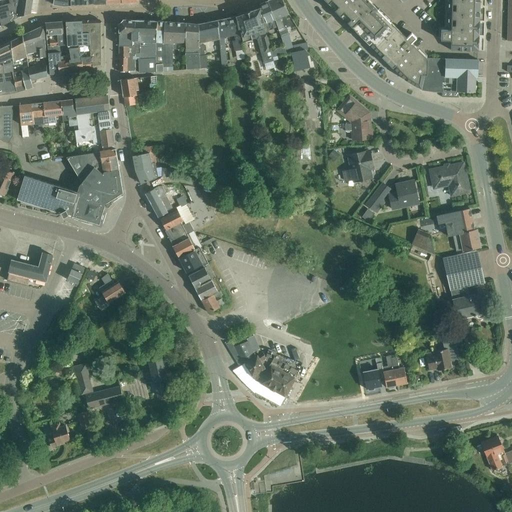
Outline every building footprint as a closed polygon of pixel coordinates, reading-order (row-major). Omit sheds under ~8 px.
[(0,0),(0,18),(1,25),(18,16),(19,4),(16,5),(15,0),(0,0)] [(19,4),(18,16),(31,13),(32,0),(15,0),(16,5),(19,4)] [(269,0),(268,1),(278,27),(281,37),(288,53),(291,52),(305,50),(308,49),(307,43),(293,46),(289,34),(286,28),(284,29),(280,19),(288,14),(282,0),(269,0)] [(391,22),(369,0),(325,0),(332,7),(343,18),(351,26),(356,30),(356,31),(369,44),(391,22)] [(480,0),(451,0),(451,30),(441,30),(441,40),(451,40),(451,50),(479,51),(479,49),(480,20),(479,20),(480,0)] [(265,26),(266,31),(271,30),(268,22),(272,20),(274,28),(278,27),(268,1),(259,4),(260,8),(263,24),(264,26),(265,26)] [(237,16),(236,16),(238,30),(241,29),(243,43),(252,40),(251,34),(258,32),(259,36),(260,36),(265,52),(262,52),(265,63),(273,61),(267,34),(267,33),(266,31),(265,26),(264,26),(263,24),(260,8),(245,13),(243,12),(238,14),(237,16)] [(222,19),(218,20),(219,39),(220,48),(222,64),(227,64),(225,50),(225,48),(224,37),(230,36),(236,35),(237,40),(235,43),(235,47),(237,48),(239,49),(244,49),(244,48),(243,43),(241,33),(241,29),(238,30),(236,16),(227,18),(222,19)] [(98,19),(82,20),(84,32),(90,32),(91,55),(93,68),(104,67),(104,24),(103,24),(103,23),(99,20),(98,20),(98,19)] [(134,35),(135,20),(122,19),(119,23),(119,45),(120,45),(119,71),(135,71),(135,69),(135,53),(134,35)] [(66,21),(68,48),(69,48),(79,47),(83,69),(93,68),(91,55),(90,32),(84,32),(82,20),(66,21)] [(156,72),(156,58),(141,59),(141,44),(139,44),(139,42),(157,43),(157,21),(135,20),(134,35),(135,53),(135,69),(139,69),(139,73),(156,72)] [(203,44),(203,42),(219,39),(218,20),(198,25),(198,35),(201,68),(207,68),(206,56),(205,56),(205,50),(206,49),(206,45),(203,44)] [(156,48),(156,64),(163,64),(162,72),(173,71),(172,49),(172,46),(170,46),(170,35),(172,35),(172,22),(157,21),(157,43),(156,48)] [(61,61),(61,56),(60,45),(65,45),(63,22),(46,23),(47,34),(48,46),(50,75),(60,73),(57,61),(61,61)] [(172,46),(172,49),(176,50),(176,49),(175,42),(186,42),(185,24),(172,22),(172,35),(170,35),(170,46),(172,46)] [(391,22),(369,44),(382,56),(382,57),(393,68),(393,67),(405,80),(406,79),(422,89),(425,75),(427,75),(428,59),(428,58),(412,42),(417,37),(412,33),(407,38),(391,22)] [(185,24),(186,42),(187,61),(186,61),(186,69),(201,68),(198,35),(198,25),(185,24)] [(44,26),(23,35),(27,56),(27,57),(34,56),(34,59),(46,57),(44,26)] [(27,56),(23,35),(0,46),(0,95),(17,92),(13,73),(14,73),(13,67),(14,61),(19,59),(27,56)] [(71,55),(61,56),(61,61),(57,61),(60,73),(83,69),(79,47),(69,48),(71,55)] [(305,50),(291,52),(294,65),(292,65),(293,71),(317,66),(316,62),(305,50)] [(458,97),(459,91),(475,92),(475,78),(478,78),(478,60),(445,59),(443,59),(428,58),(428,59),(427,75),(425,75),(422,89),(433,91),(442,91),(442,97),(458,97)] [(29,68),(29,69),(31,80),(47,75),(47,63),(29,68)] [(33,87),(31,80),(29,69),(22,71),(26,89),(33,87)] [(22,71),(14,73),(13,73),(17,92),(26,89),(22,71)] [(137,78),(122,80),(125,106),(138,104),(137,98),(140,97),(137,78)] [(76,103),(77,113),(77,115),(108,110),(106,96),(75,100),(76,103)] [(353,132),(354,140),(371,139),(371,137),(373,136),(372,130),(370,129),(369,113),(356,102),(350,97),(339,110),(345,115),(345,116),(352,122),(347,123),(346,124),(346,131),(348,132),(353,132)] [(73,99),(61,100),(63,115),(64,126),(78,124),(77,115),(77,113),(76,103),(74,104),(73,99)] [(61,100),(43,102),(45,117),(48,116),(49,122),(55,121),(54,116),(63,115),(61,100)] [(43,102),(32,104),(34,118),(43,117),(43,124),(49,123),(49,122),(48,116),(45,117),(43,102)] [(32,104),(19,105),(22,136),(26,136),(26,134),(28,134),(27,124),(29,124),(35,124),(34,118),(32,104)] [(3,106),(0,106),(0,140),(9,143),(13,136),(13,115),(13,105),(3,106)] [(108,110),(77,115),(78,124),(79,129),(96,127),(97,130),(100,130),(111,128),(109,110),(108,110)] [(97,130),(96,127),(79,129),(75,130),(77,142),(93,139),(94,144),(102,143),(102,147),(115,145),(112,128),(111,128),(97,130)] [(138,155),(133,156),(136,171),(142,184),(159,176),(156,162),(154,148),(153,146),(137,149),(138,155)] [(105,204),(123,193),(119,169),(116,148),(100,150),(100,151),(67,157),(82,182),(79,185),(77,192),(75,202),(75,203),(71,216),(99,224),(105,204)] [(369,163),(372,162),(370,150),(348,155),(351,169),(344,171),(346,181),(354,179),(354,182),(372,178),(369,163)] [(430,170),(433,185),(448,182),(451,196),(470,192),(464,163),(430,170)] [(2,168),(0,172),(0,194),(2,196),(3,195),(4,195),(5,193),(6,194),(9,188),(8,187),(14,173),(2,168)] [(75,203),(77,192),(25,175),(17,199),(71,216),(75,203)] [(389,194),(392,209),(419,203),(414,181),(396,185),(398,193),(389,194)] [(384,197),(390,188),(383,183),(367,205),(376,212),(386,199),(384,197)] [(145,194),(158,216),(173,208),(165,194),(166,193),(162,185),(159,186),(145,194)] [(180,205),(186,203),(186,202),(183,196),(177,199),(180,205)] [(178,210),(161,219),(163,224),(162,225),(164,229),(166,229),(167,230),(181,222),(183,225),(190,222),(194,219),(186,203),(180,205),(177,207),(178,210)] [(477,229),(475,230),(470,208),(437,215),(438,223),(445,222),(448,236),(454,235),(457,251),(463,249),(463,250),(481,247),(477,229)] [(179,258),(197,248),(200,247),(201,246),(190,222),(183,225),(181,222),(167,230),(166,231),(172,245),(179,258)] [(417,233),(413,245),(435,254),(432,240),(417,233)] [(435,254),(413,245),(409,253),(429,261),(432,253),(435,255),(435,254)] [(204,262),(205,264),(208,263),(200,247),(197,248),(179,258),(187,272),(204,262)] [(484,312),(489,311),(486,297),(482,298),(481,293),(479,284),(484,283),(477,251),(443,258),(457,318),(474,315),(474,316),(476,315),(477,317),(478,318),(480,318),(482,318),(483,317),(484,316),(484,315),(484,312)] [(46,282),(53,255),(43,253),(40,267),(12,261),(7,281),(41,289),(46,282)] [(189,276),(195,288),(216,278),(208,263),(205,264),(206,266),(189,276)] [(100,288),(109,303),(125,293),(118,281),(114,284),(108,273),(102,278),(105,284),(100,288)] [(195,288),(201,301),(222,289),(216,278),(195,288)] [(222,289),(201,301),(208,313),(225,303),(222,298),(216,301),(215,298),(224,293),(222,289)] [(232,339),(240,358),(256,351),(248,332),(232,339)] [(455,339),(443,341),(445,349),(434,351),(434,352),(426,354),(429,370),(437,368),(437,370),(451,367),(450,361),(459,359),(455,339)] [(254,378),(260,382),(274,357),(276,353),(277,353),(269,349),(266,357),(263,352),(245,363),(254,378)] [(274,357),(260,382),(255,392),(280,406),(286,395),(295,378),(286,373),(290,365),(274,357)] [(396,357),(392,358),(397,385),(407,383),(404,367),(398,368),(396,357)] [(388,370),(383,371),(383,374),(386,387),(397,385),(392,358),(386,359),(388,370)] [(154,383),(155,383),(155,385),(158,397),(169,394),(166,382),(165,380),(166,380),(161,360),(146,364),(147,370),(150,369),(154,383)] [(383,374),(383,371),(382,366),(381,363),(376,364),(378,369),(363,372),(366,389),(368,389),(368,390),(374,389),(374,387),(381,386),(379,375),(383,374)] [(88,404),(85,395),(93,393),(86,364),(74,367),(85,404),(88,404)] [(120,386),(93,393),(85,395),(88,404),(89,409),(124,400),(120,386)] [(85,411),(78,414),(83,429),(90,427),(85,411)] [(52,430),(54,437),(49,439),(52,448),(64,444),(63,442),(70,440),(65,426),(60,427),(59,423),(51,426),(52,430)] [(505,466),(511,463),(511,450),(504,454),(498,436),(482,443),(492,470),(503,466),(500,460),(502,459),(504,463),(505,466)] [(508,492),(511,487),(505,483),(501,489),(508,492)]
